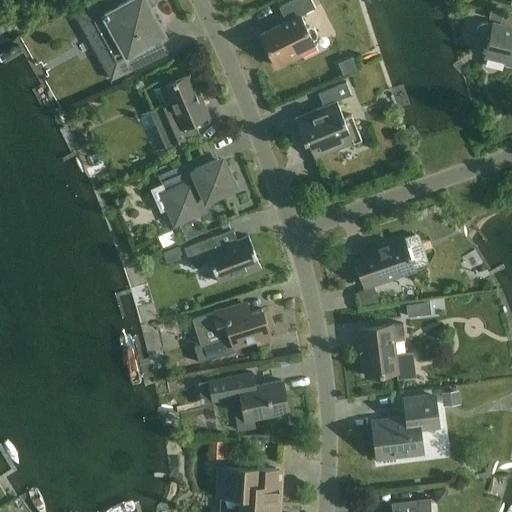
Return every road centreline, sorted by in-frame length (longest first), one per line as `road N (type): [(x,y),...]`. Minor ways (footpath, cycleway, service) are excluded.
road 1 (residential): [(319,511),(319,334),(296,235)]
road 2 (residential): [(296,235),(200,0)]
road 3 (residential): [(296,235),(511,154)]
